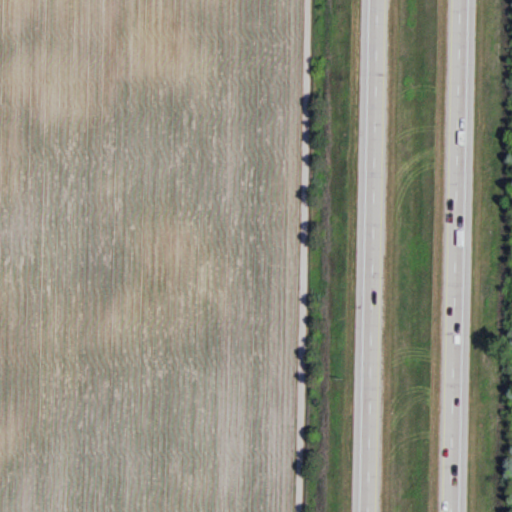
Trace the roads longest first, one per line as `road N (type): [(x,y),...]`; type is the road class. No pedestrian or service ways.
road 1 (motorway): [(452,511),(463,0)]
road 2 (motorway): [(374,0),(365,511)]
